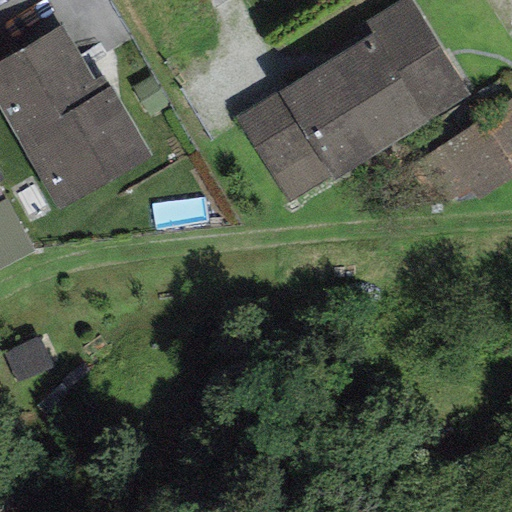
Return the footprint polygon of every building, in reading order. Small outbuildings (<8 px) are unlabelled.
[(410,0),(400,0),(365,22),(373,35),(277,91),(329,176),(332,181),(470,96),(410,0)] [(150,157),(102,77),(93,82),(61,28),(0,63),(0,114),(58,212),(150,157)] [(286,203),(329,176),(277,91),(234,118),(286,203)] [(511,101),(407,166),(429,202),(449,189),(456,202),(470,193),(476,201),(511,179),(511,101)] [(5,200),(0,202),(0,268),(32,251),(5,200)] [(37,335),(2,354),(18,385),(54,366),(37,335)]
